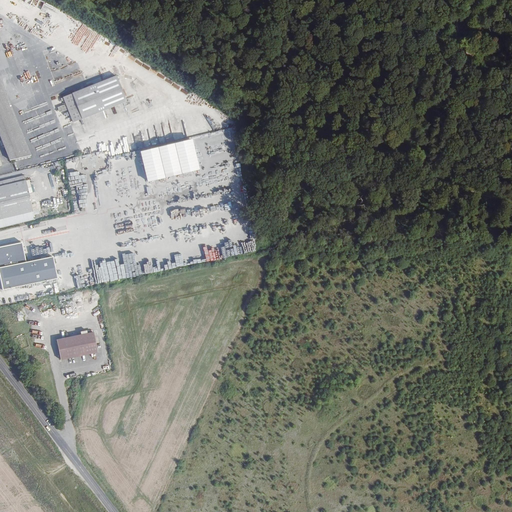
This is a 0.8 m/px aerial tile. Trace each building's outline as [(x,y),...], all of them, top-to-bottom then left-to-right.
[(126,105),(116,79),(63,100),(73,126),(126,105)] [(0,82),(0,139),(10,165),(30,157),(9,104),(0,82)] [(219,119),(211,124),(215,131),(223,126),(219,119)] [(142,151),(148,182),(200,171),(194,140),(142,151)] [(0,230),(34,222),(24,179),(0,184),(0,230)] [(236,248),(233,235),(222,237),(225,251),(236,248)] [(21,244),(0,248),(0,285),(1,292),(56,281),(52,259),(25,264),(21,244)] [(97,352),(93,333),(57,340),(61,360),(97,352)]
